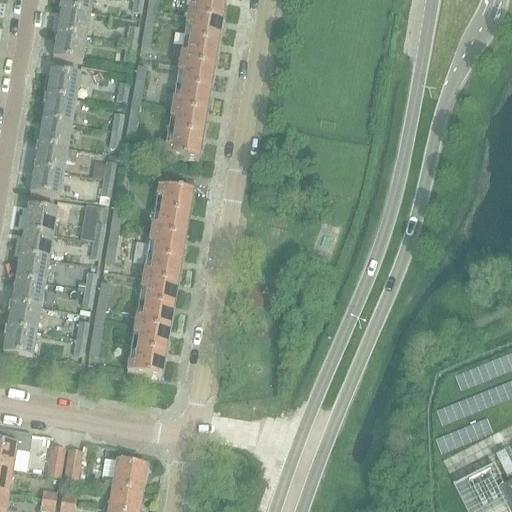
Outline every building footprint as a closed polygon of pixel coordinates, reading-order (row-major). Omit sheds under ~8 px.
[(63,0),(61,11),(89,16),(91,0),(63,0)] [(134,0),(131,15),(139,16),(142,0),(134,0)] [(147,0),(146,13),(154,14),(155,0),(147,0)] [(197,165),(211,81),(225,0),(195,0),(194,7),(189,6),(184,33),(190,34),(187,53),(181,52),(176,79),(182,80),(182,81),(179,100),(173,99),(168,126),(174,127),(171,146),(165,145),(163,159),(197,165)] [(61,11),(57,35),(85,40),(89,16),(61,11)] [(146,13),(143,31),(150,32),(154,14),(146,13)] [(129,29),(126,46),(134,48),(137,31),(129,29)] [(143,31),(140,49),(147,50),(150,32),(143,31)] [(81,65),(85,40),(57,35),(53,60),(81,65)] [(126,46),(124,63),(131,65),(134,48),(126,46)] [(136,70),(133,88),(141,89),(144,71),(136,70)] [(50,74),(46,99),(74,103),(78,78),(50,74)] [(120,88),(117,104),(125,106),(128,89),(120,88)] [(133,88),(130,106),(138,107),(141,89),(133,88)] [(46,99),(42,122),(70,127),(74,103),(46,99)] [(130,106),(127,124),(135,125),(138,107),(130,106)] [(114,117),(112,134),(119,136),(122,119),(114,117)] [(42,122),(38,146),(66,151),(70,127),(42,122)] [(127,124),(124,142),(132,143),(135,125),(127,124)] [(111,135),(109,152),(116,153),(119,136),(111,135)] [(38,146),(34,170),(62,175),(64,164),(73,165),(75,153),(66,151),(38,146)] [(106,166),(103,183),(111,184),(114,167),(106,166)] [(58,200),(62,175),(34,170),(30,195),(58,200)] [(103,183),(100,200),(108,201),(111,184),(103,183)] [(176,286),(192,196),(157,190),(155,204),(161,205),(157,225),(152,224),(147,250),(153,251),(150,271),(144,270),(139,297),(145,298),(143,309),(141,317),(136,316),(131,342),(137,343),(134,363),(128,362),(125,375),(160,381),(176,286)] [(115,195),(112,213),(120,214),(123,196),(115,195)] [(27,209),(23,234),(51,239),(55,214),(27,209)] [(112,213),(109,231),(117,232),(120,214),(112,213)] [(95,230),(92,246),(100,248),(103,231),(95,230)] [(109,231),(106,249),(114,250),(117,232),(109,231)] [(23,234),(19,258),(47,263),(51,239),(23,234)] [(92,246),(90,263),(98,265),(100,248),(92,246)] [(106,249),(103,267),(111,268),(114,250),(106,249)] [(19,258),(14,282),(43,287),(47,263),(19,258)] [(86,287),(85,293),(93,294),(95,277),(88,276),(86,287)] [(14,282),(10,306),(38,311),(43,287),(14,282)] [(100,285),(97,304),(105,305),(108,287),(100,285)] [(85,293),(82,310),(90,311),(93,294),(85,293)] [(97,304),(94,322),(102,323),(105,305),(97,304)] [(10,306),(6,330),(34,334),(38,311),(10,306)] [(94,322),(91,340),(99,341),(102,323),(94,322)] [(79,325),(76,342),(84,344),(87,327),(79,325)] [(30,360),(34,334),(6,330),(2,355),(30,360)] [(91,340),(88,358),(96,360),(99,341),(91,340)] [(76,342),(73,358),(81,359),(84,344),(76,342)] [(0,471),(11,473),(14,455),(28,457),(31,439),(0,434),(0,471)] [(59,480),(64,452),(51,450),(47,478),(59,480)] [(76,483),(81,455),(69,452),(64,481),(76,483)] [(458,454),(447,460),(451,469),(462,463),(458,454)] [(113,480),(112,489),(141,494),(145,469),(103,462),(100,479),(113,480)] [(511,511),(511,484),(505,488),(494,466),(454,487),(466,511),(511,511)] [(0,471),(0,495),(7,497),(11,473),(0,471)] [(112,489),(107,511),(138,511),(141,494),(112,489)] [(55,505),(56,495),(42,492),(40,502),(55,505)] [(74,508),(75,498),(61,496),(59,506),(74,508)] [(53,511),(55,505),(40,502),(38,511),(53,511)]
